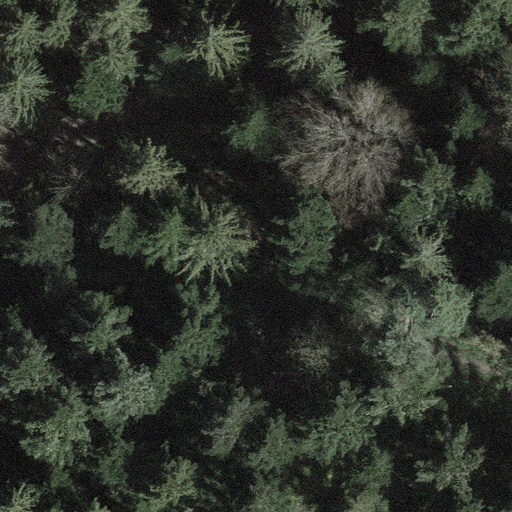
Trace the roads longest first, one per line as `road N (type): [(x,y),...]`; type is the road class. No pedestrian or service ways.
road 1 (track): [(0,206),(53,206),(174,229),(397,355),(511,444)]
road 2 (track): [(0,152),(153,97),(299,0)]
